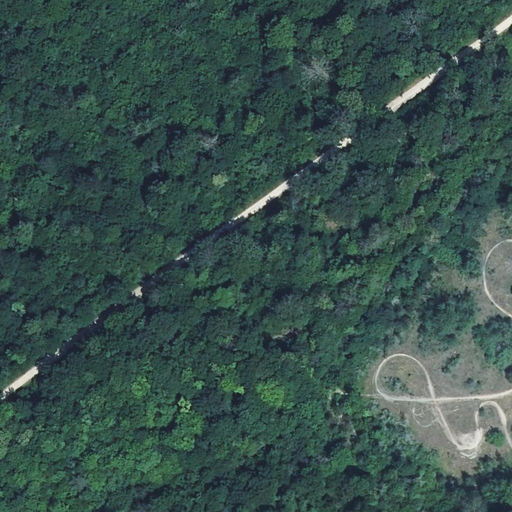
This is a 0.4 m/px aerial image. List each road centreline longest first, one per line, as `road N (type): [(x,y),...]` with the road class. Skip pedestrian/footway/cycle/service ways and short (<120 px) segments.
road 1 (track): [(0,406),(511,29)]
road 2 (track): [(122,343),(113,399),(50,488),(96,509),(134,492),(338,452),(349,400),(385,385)]
road 3 (track): [(511,436),(496,402),(483,407),(479,436),(445,444),(420,430),(378,376),(389,357),(405,354),(469,395),(511,389)]
road 4 (track): [(122,343),(0,475)]
road 5 (track): [(511,317),(469,296),(457,280),(477,232),(511,228)]
